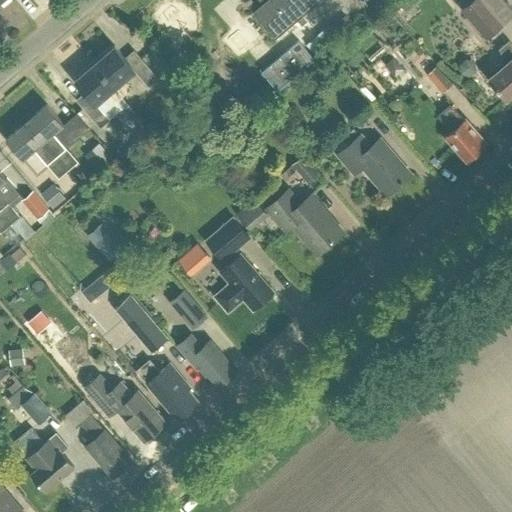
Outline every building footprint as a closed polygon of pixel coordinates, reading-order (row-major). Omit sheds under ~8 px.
[(260,0),(263,3),(253,12),(275,37),(318,0),(260,0)] [(487,0),(470,0),(462,7),(487,37),(505,21),(487,0)] [(306,44),(314,53),(339,32),(330,22),(306,44)] [(263,68),(260,71),(269,82),(277,91),(314,59),(303,46),(297,39),(263,68)] [(511,43),(509,40),(499,48),(508,59),(488,76),(507,98),(511,93),(511,43)] [(355,42),(343,53),(353,64),(365,52),(355,42)] [(95,61),(116,86),(136,70),(149,85),(159,77),(135,49),(126,57),(115,44),(95,61)] [(77,98),(101,127),(111,119),(97,103),(116,86),(95,61),(76,78),(86,90),(77,98)] [(437,64),(427,73),(442,90),(452,82),(437,64)] [(118,109),(141,137),(151,129),(128,101),(118,109)] [(27,121),(69,170),(78,162),(62,142),(61,144),(52,133),(64,123),(47,103),(27,121)] [(450,130),(445,134),(468,162),(476,155),(477,151),(487,142),(465,117),(463,119),(450,103),(437,114),(450,130)] [(43,159),(59,178),(69,170),(27,121),(6,138),(23,158),(35,147),(44,158),(43,159)] [(354,171),(363,164),(387,192),(412,171),(381,135),(371,144),(362,132),(338,152),(354,171)] [(86,153),(100,168),(112,156),(99,142),(86,153)] [(319,172),(308,158),(304,153),(282,172),(286,177),(298,166),(310,180),(319,172)] [(0,210),(10,223),(20,215),(4,196),(0,190),(0,183),(7,178),(0,169),(0,210)] [(53,206),(64,197),(56,187),(45,196),(53,206)] [(266,206),(285,229),(293,222),(318,251),(343,230),(311,192),(301,201),(289,187),(266,206)] [(34,194),(23,204),(39,222),(50,212),(34,194)] [(236,210),(251,227),(269,210),(254,194),(236,210)] [(0,230),(0,231),(10,223),(0,210),(0,230)] [(205,240),(223,260),(251,236),(232,215),(205,240)] [(87,235),(107,258),(119,247),(99,224),(87,235)] [(221,271),(229,280),(215,293),(231,311),(244,298),(253,308),(272,291),(240,253),(221,271)] [(193,325),(207,314),(187,290),(173,301),(193,325)] [(124,316),(153,350),(169,336),(141,303),(124,316)] [(36,307),(23,318),(33,330),(46,319),(36,307)] [(208,372),(218,384),(234,371),(226,361),(229,358),(211,338),(197,350),(185,335),(178,340),(190,355),(206,374),(208,372)] [(9,348),(11,365),(25,363),(23,346),(9,348)] [(142,376),(178,418),(198,401),(187,388),(190,386),(169,361),(160,369),(156,364),(142,376)] [(117,408),(144,439),(165,421),(138,389),(132,394),(120,381),(112,387),(100,372),(84,386),(109,415),(117,408)] [(16,408),(21,404),(21,403),(31,395),(23,385),(8,398),(16,408)] [(21,403),(21,404),(37,422),(50,411),(33,392),(31,395),(21,403)] [(130,459),(130,458),(127,454),(104,428),(103,429),(90,414),(81,422),(94,437),(86,444),(110,472),(112,475),(130,459)] [(30,472),(45,489),(73,465),(61,451),(68,445),(56,431),(43,443),(26,457),(36,468),(30,472)] [(23,511),(0,483),(0,511),(23,511)]
